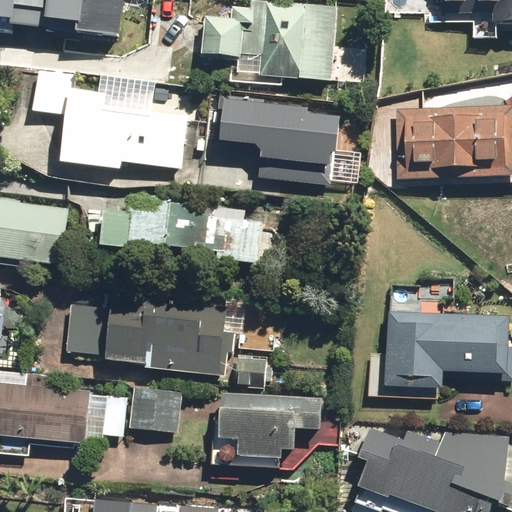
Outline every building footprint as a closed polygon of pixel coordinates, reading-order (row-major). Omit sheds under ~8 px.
[(131,0),(0,0),(0,31),(15,32),(15,27),(54,30),(54,33),(129,38),(131,0)] [(511,0),(441,0),(441,12),(499,15),(499,30),(511,30),(511,0)] [(335,83),(339,8),(252,4),(252,9),(234,8),(233,22),(208,21),(205,61),(246,64),(246,56),(266,58),(265,79),(335,83)] [(80,78),(43,73),(37,114),(73,119),(67,166),(126,174),(127,163),(183,171),(190,117),(111,107),(112,96),(78,92),(80,78)] [(315,106),(223,97),(218,146),(267,151),(264,182),(332,189),(335,157),(343,158),(347,119),(314,116),(315,106)] [(511,112),(399,110),(398,183),(511,186),(511,112)] [(133,211),(109,210),(107,249),(133,250),(134,244),(224,255),(224,263),(263,265),(265,214),(214,212),(214,204),(134,201),(133,211)] [(70,207),(0,203),(0,263),(66,268),(70,207)] [(19,287),(0,285),(0,352),(1,342),(14,343),(19,287)] [(114,309),(73,307),(71,354),(115,356),(114,365),(151,366),(151,374),(228,377),(231,300),(114,295),(114,309)] [(511,318),(418,314),(419,305),(392,304),(390,354),(374,353),(371,400),(448,404),(450,377),(511,379),(511,318)] [(270,359),(242,358),(240,388),(268,389),(270,359)] [(56,375),(0,371),(0,441),(90,447),(90,440),(108,441),(108,437),(127,438),(129,399),(96,397),(96,393),(55,391),(56,375)] [(184,391),(137,388),(135,429),(181,432),(184,391)] [(335,397),(228,394),(226,443),(246,444),(245,464),(290,465),(290,452),(304,453),(304,433),(321,434),(320,448),(334,448),(335,397)] [(404,440),(377,429),(365,462),(371,464),(357,503),(380,511),(389,511),(390,511),(392,511),(499,511),(502,506),(511,509),(511,506),(511,481),(510,481),(511,437),(511,434),(446,429),(441,446),(408,431),(404,440)] [(164,511),(165,504),(100,500),(99,511),(222,511),(223,509),(178,506),(177,511),(164,511)]
